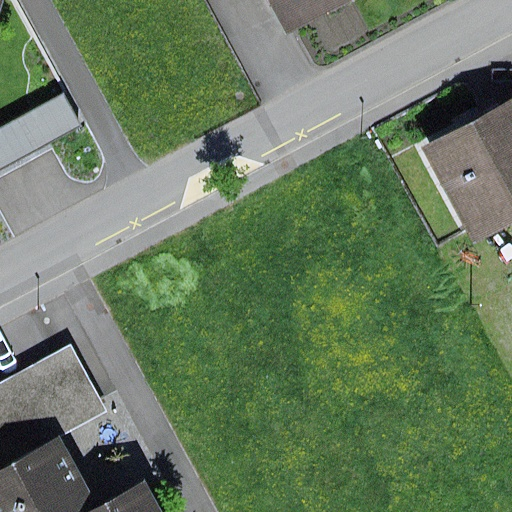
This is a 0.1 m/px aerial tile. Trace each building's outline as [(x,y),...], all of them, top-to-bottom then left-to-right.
[(270,0),(290,36),(357,0),(270,0)] [(66,93),(0,126),(0,165),(82,125),(66,93)] [(511,113),(442,152),(484,227),(511,211),(511,113)] [(54,348),(0,375),(0,455),(47,432),(87,412),(54,348)] [(0,455),(0,511),(63,511),(83,502),(47,432),(0,455)] [(83,502),(63,511),(146,511),(128,477),(83,502)]
